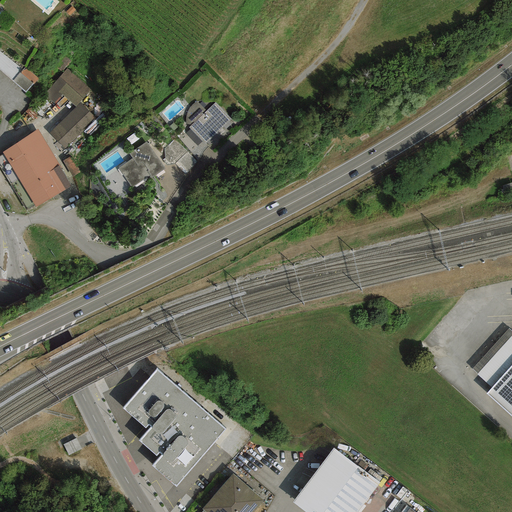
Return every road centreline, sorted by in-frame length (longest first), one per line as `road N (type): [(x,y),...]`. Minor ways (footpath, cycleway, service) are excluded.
road 1 (trunk): [(0,346),(325,185),(511,64)]
road 2 (secondary): [(146,511),(35,310),(12,291)]
